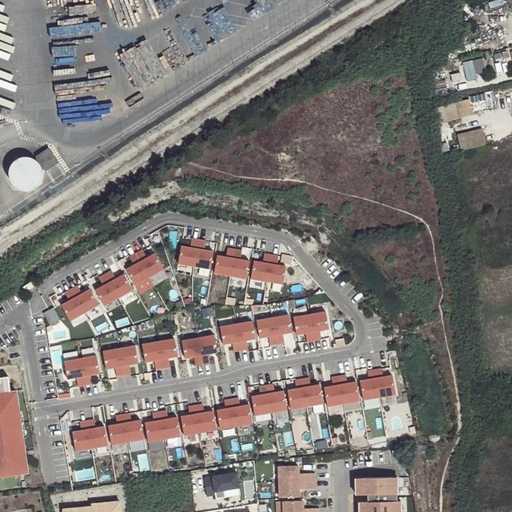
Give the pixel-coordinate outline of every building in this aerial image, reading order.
[(235,0),(223,0),(239,25),(247,19),(235,0)] [(135,37),(149,66),(142,69),(149,84),(170,74),(149,31),(135,37)] [(469,80),(489,74),(483,56),(464,61),(469,80)] [(441,121),(475,113),(471,98),(437,106),(441,121)] [(485,127),(459,132),(462,149),(488,144),(485,127)] [(42,166),(43,165),(46,169),(59,160),(50,145),(36,154),(37,156),(35,157),(37,158),(38,159),(39,160),(40,161),(40,162),(41,164),(42,165),(42,166)] [(11,177),(12,179),(12,180),(15,183),(17,184),(22,187),(24,187),(28,187),(33,186),(36,184),(38,182),(41,178),(42,172),(42,169),(42,166),(42,165),(41,164),(40,162),(40,161),(39,160),(38,159),(37,158),(35,157),(33,155),(30,154),(25,154),(21,154),(19,155),(15,158),(13,160),(11,163),(9,168),(9,171),(10,174),(11,177)] [(194,266),(198,239),(191,238),(190,247),(181,246),(178,263),(194,266)] [(206,241),(198,239),(194,266),(210,269),(213,251),(204,250),(206,241)] [(230,275),(234,249),(227,248),(225,257),(217,255),(213,272),(230,275)] [(142,249),(136,252),(149,276),(163,268),(154,252),(147,257),(142,249)] [(242,250),(234,249),(230,275),(246,278),(249,261),(240,259),(242,250)] [(134,283),(149,276),(136,252),(129,256),(134,264),(126,268),(134,283)] [(250,278),(266,281),(271,254),(264,253),(262,262),(253,261),(250,278)] [(278,256),(271,254),(266,281),(282,284),(285,266),(277,265),(278,256)] [(293,256),(282,254),(282,257),(281,262),(292,264),(293,256)] [(111,269),(105,273),(118,296),(132,288),(124,273),(116,277),(111,269)] [(118,296),(105,273),(98,276),(103,284),(95,289),(103,304),(118,296)] [(31,282),(23,287),(25,292),(34,287),(31,282)] [(82,292),(77,284),(71,288),(84,311),(98,303),(89,288),(82,292)] [(84,311),(71,288),(64,291),(65,293),(69,299),(61,304),(69,319),(84,311)] [(50,312),(44,314),(50,326),(60,322),(54,310),(50,312)] [(325,312),(309,314),(313,341),(320,340),(319,331),(328,329),(325,312)] [(313,341),(309,314),(293,317),(296,335),(305,333),(306,342),(313,341)] [(288,315),(272,317),(276,344),(283,343),(282,334),(291,332),(288,315)] [(276,344),(272,317),(256,320),(259,337),(267,336),(269,345),(276,344)] [(235,324),(240,350),(247,349),(245,340),(254,338),(251,321),(235,324)] [(240,350),(235,324),(219,326),(222,344),(231,342),(233,351),(240,350)] [(213,334),(197,337),(202,364),(209,362),(207,353),(216,352),(215,345),(213,334)] [(202,364),(197,337),(181,340),(184,357),(193,356),(194,365),(202,364)] [(174,338),(157,341),(162,367),(169,366),(167,357),(176,355),(174,338)] [(344,338),(335,340),(337,347),(345,345),(344,338)] [(162,367),(157,341),(141,343),(144,361),(153,359),(155,368),(162,367)] [(134,345),(118,347),(123,374),(130,373),(128,364),(137,362),(134,345)] [(123,374),(118,347),(102,350),(105,367),(114,366),(115,375),(123,374)] [(97,357),(81,360),(86,387),(93,385),(92,382),(91,376),(100,375),(97,357)] [(81,360),(65,363),(68,380),(77,379),(78,388),(86,387),(81,360)] [(381,369),(374,370),(379,397),(394,394),(391,376),(383,377),(381,369)] [(379,397),(374,370),(367,371),(368,380),(359,381),(363,400),(379,397)] [(9,390),(7,375),(0,376),(0,473),(1,473),(1,475),(23,472),(20,455),(24,455),(21,433),(20,433),(17,411),(18,411),(15,389),(9,390)] [(345,375),(338,376),(343,403),(359,400),(356,382),(347,383),(345,375)] [(343,403),(338,376),(331,378),(332,386),(323,388),(327,406),(343,403)] [(309,377),(301,379),(306,406),(322,403),(320,388),(319,384),(310,386),(309,377)] [(296,388),(287,390),(290,409),(306,406),(301,379),(294,380),(296,388)] [(273,384),(265,385),(270,412),(286,409),(283,390),(274,392),(273,384)] [(265,385),(258,386),(260,395),(251,396),(254,415),(270,412),(265,385)] [(238,397),(231,398),(235,425),(252,422),(248,404),(239,405),(238,397)] [(223,400),(225,408),(216,410),(219,428),(235,425),(231,398),(223,400)] [(202,403),(195,404),(199,431),(216,429),(212,410),(203,411),(202,403)] [(199,431),(195,404),(187,406),(189,414),(180,416),(183,434),(199,431)] [(166,409),(159,410),(163,438),(180,435),(176,416),(167,417),(166,409)] [(163,438),(159,410),(151,412),(153,420),(144,422),(147,440),(163,438)] [(129,412),(122,413),(127,440),(143,437),(140,419),(131,420),(129,412)] [(127,440),(122,413),(115,414),(116,423),(107,424),(111,443),(127,440)] [(93,418),(86,419),(91,446),(107,443),(104,425),(95,426),(93,418)] [(91,446),(86,419),(79,420),(80,429),(71,430),(75,449),(91,446)] [(286,483),(305,483),(305,475),(305,468),(286,468),(286,483)] [(238,474),(205,478),(207,496),(215,495),(215,497),(225,496),(225,491),(240,490),(238,474)] [(398,511),(399,501),(395,501),(395,478),(359,479),(358,479),(359,495),(365,495),(365,502),(362,502),(362,511),(398,511)] [(286,483),(286,498),(305,498),(305,491),(305,483),(286,483)] [(94,506),(94,511),(108,511),(108,502),(94,503),(94,506)] [(122,511),(122,502),(108,502),(108,511),(122,511)] [(289,511),(308,511),(308,510),(308,502),(289,502),(289,511)]
